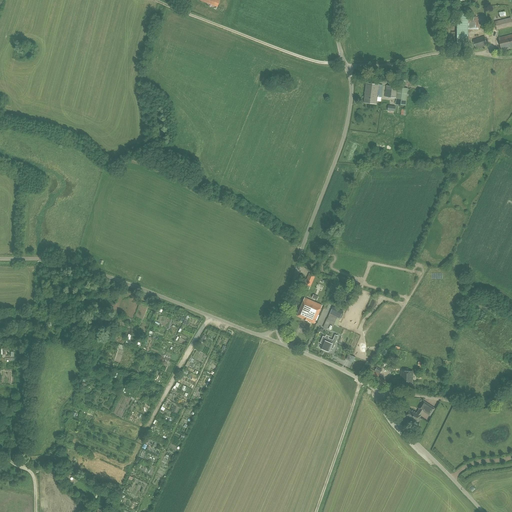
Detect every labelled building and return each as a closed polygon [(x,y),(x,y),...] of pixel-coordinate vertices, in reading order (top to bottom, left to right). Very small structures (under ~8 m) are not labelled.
[(495,22),(497,30),(511,25),(511,22),(511,18),(495,22)] [(511,34),(499,38),(501,50),(511,47),(511,34)] [(473,40),(476,49),(487,45),(484,36),(473,40)] [(366,83),(364,103),(376,104),(377,100),(381,101),(382,85),(378,85),(378,84),(366,83)] [(386,86),(385,97),(396,98),(395,104),(406,105),(408,88),(386,86)] [(297,316),(314,323),(322,305),(305,298),(297,316)] [(333,307),(329,313),(340,318),(341,318),(342,314),(343,311),(337,309),(333,307)] [(327,319),(323,327),(327,329),(330,323),(333,325),(334,324),(335,322),(327,319)] [(328,338),(329,336),(326,334),(325,336),(323,335),(320,343),(322,344),(321,348),(329,352),(331,348),(333,348),(338,336),(335,334),(333,340),(328,338)] [(364,375),(375,382),(380,374),(369,367),(364,375)] [(400,385),(412,385),(413,371),(401,371),(400,385)] [(405,415),(404,416),(418,422),(421,415),(424,411),(430,415),(434,408),(424,401),(419,408),(420,409),(417,413),(408,408),(406,413),(405,412),(406,413),(405,415),(404,415),(405,415)]
